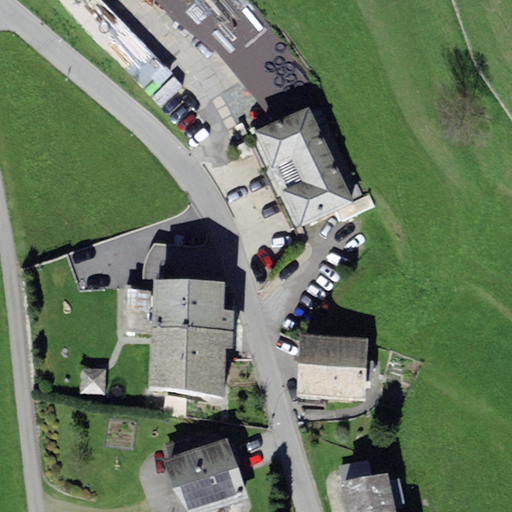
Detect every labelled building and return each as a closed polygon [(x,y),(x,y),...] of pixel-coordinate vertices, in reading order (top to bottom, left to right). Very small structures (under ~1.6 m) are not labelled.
[(104,0),(62,0),(147,90),(169,69),(104,0)] [(158,0),(171,15),(213,49),(251,93),(271,128),(313,109),(320,106),(302,65),(265,28),(260,30),(231,0),(158,0)] [(281,183),(335,157),(313,109),(271,128),(258,133),(281,183)] [(335,157),(281,183),(301,227),(356,203),(335,157)] [(153,329),(233,332),(233,312),(224,312),(225,283),(154,281),(153,329)] [(233,332),(153,329),(151,388),(223,390),(225,348),(232,348),(233,332)] [(332,400),(335,336),(301,334),(297,397),(332,400)] [(335,336),(332,400),(366,401),(369,337),(335,336)] [(227,439),(163,461),(186,511),(211,511),(249,499),(227,439)] [(398,511),(389,473),(342,483),(348,511),(398,511)]
